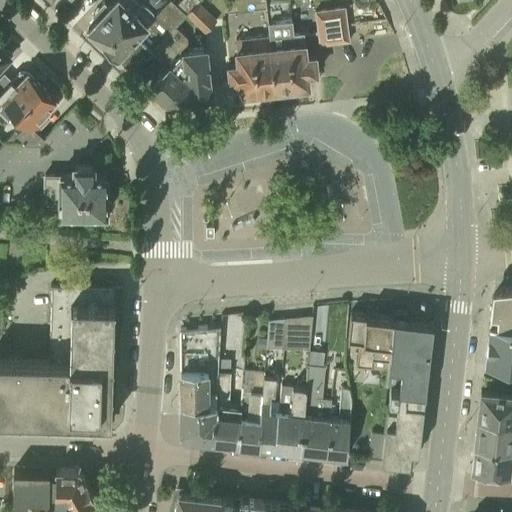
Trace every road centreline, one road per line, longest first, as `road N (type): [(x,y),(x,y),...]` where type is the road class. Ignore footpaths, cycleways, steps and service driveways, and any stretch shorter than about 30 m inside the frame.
road 1 (residential): [(154,288),(153,192),(138,136),(5,0)]
road 2 (residential): [(154,288),(459,261)]
road 3 (residential): [(438,482),(141,453)]
road 4 (secondary): [(438,482),(459,261)]
road 5 (secondary): [(459,261),(454,157),(435,74)]
road 6 (residential): [(141,453),(154,288)]
road 7 (residential): [(141,453),(0,445)]
